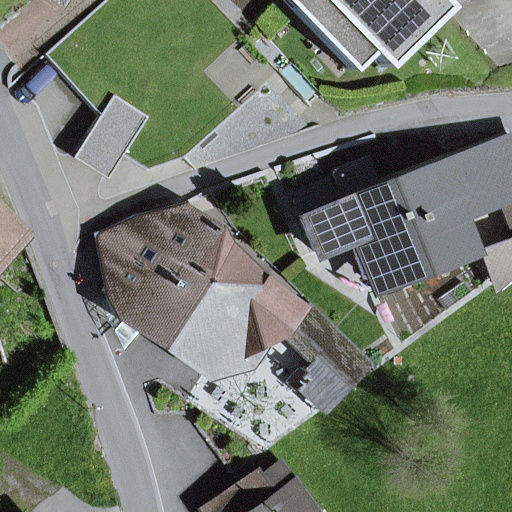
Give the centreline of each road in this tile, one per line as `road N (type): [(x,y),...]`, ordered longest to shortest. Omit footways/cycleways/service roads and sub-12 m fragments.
road 1 (residential): [(47,237),(339,133),(511,103)]
road 2 (tertiary): [(47,237),(145,511)]
road 3 (tertiary): [(0,121),(47,237)]
